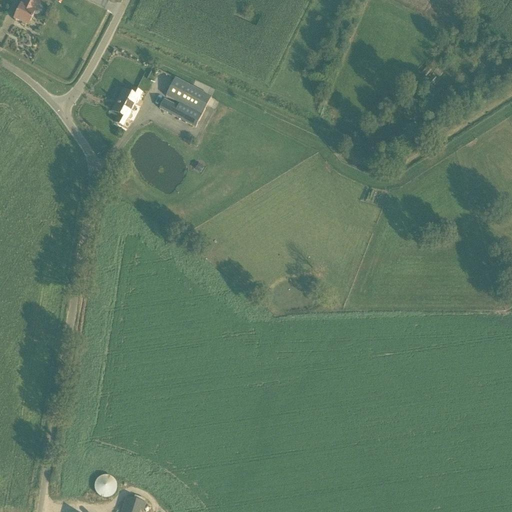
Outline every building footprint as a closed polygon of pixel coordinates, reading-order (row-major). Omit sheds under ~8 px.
[(21,6),(14,20),(21,23),(21,25),(25,27),(27,26),(29,27),(35,13),(41,0),(24,0),(21,6)] [(427,67),(421,74),(426,77),(432,71),(427,67)] [(438,69),(434,73),(439,78),(443,74),(438,69)] [(438,81),(433,77),(429,81),(424,77),(417,84),(428,94),(435,86),(434,85),(438,81)] [(166,97),(180,105),(178,108),(164,101),(159,110),(196,128),(211,98),(175,79),(166,97)] [(133,89),(130,94),(123,91),(119,99),(120,99),(113,113),(120,116),(116,124),(123,128),(138,99),(139,100),(142,94),(133,89)] [(198,165),(195,171),(201,174),(204,168),(198,165)] [(114,498),(114,479),(96,478),(96,497),(114,498)] [(139,511),(140,511),(143,511),(146,504),(126,498),(122,511),(139,511)]
